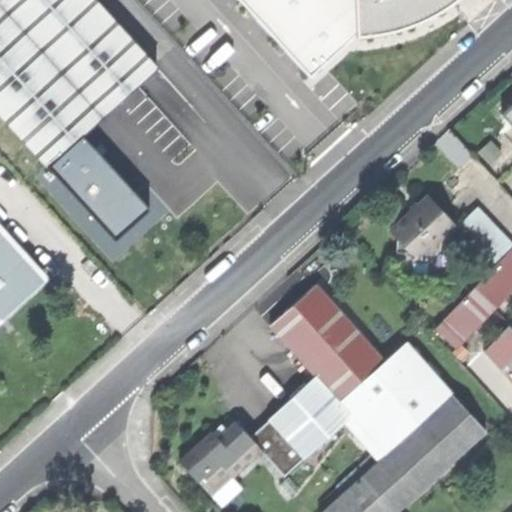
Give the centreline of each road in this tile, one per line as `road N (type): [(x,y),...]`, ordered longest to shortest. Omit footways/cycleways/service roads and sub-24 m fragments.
road 1 (unclassified): [(79,421),(511,27)]
road 2 (unclassified): [(161,511),(79,421)]
